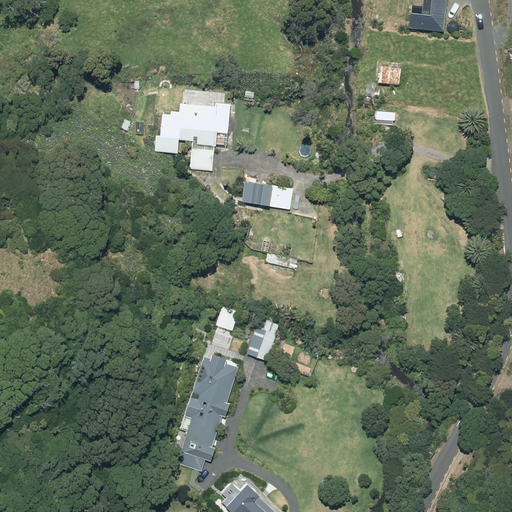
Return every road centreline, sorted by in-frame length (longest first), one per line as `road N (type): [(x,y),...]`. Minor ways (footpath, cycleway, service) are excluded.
road 1 (unclassified): [(479,0),(511,247)]
road 2 (unclassified): [(511,310),(505,350),(418,511)]
